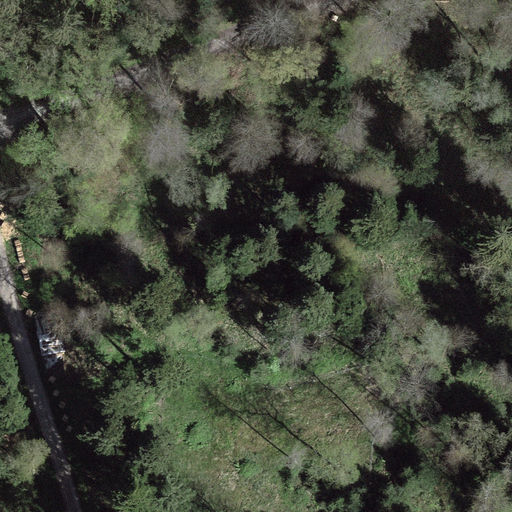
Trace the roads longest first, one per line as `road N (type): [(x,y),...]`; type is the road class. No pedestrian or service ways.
road 1 (track): [(352,0),(0,126)]
road 2 (track): [(0,259),(67,511)]
